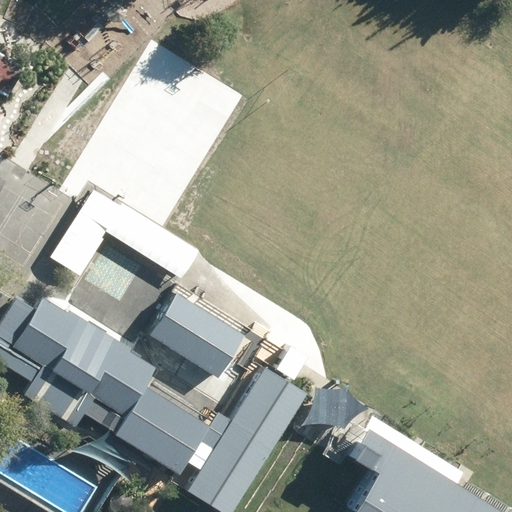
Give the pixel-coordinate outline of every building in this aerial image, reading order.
[(30,73),(0,52),(0,89),(12,98),(30,73)] [(100,233),(172,277),(195,239),(85,172),(35,253),(73,276),(100,233)] [(165,467),(202,411),(143,373),(153,358),(15,268),(0,292),(0,362),(20,375),(12,388),(70,425),(79,411),(165,467)] [(246,333),(172,289),(147,331),(221,375),(246,333)] [(216,509),(302,379),(258,350),(221,407),(214,402),(191,436),(199,441),(176,475),(170,471),(142,511),(201,511),(207,503),(216,509)] [(377,491),(421,422),(376,394),(332,463),(377,491)] [(246,473),(299,508),(327,465),(275,430),(246,473)] [(55,511),(0,479),(0,511),(55,511)]
